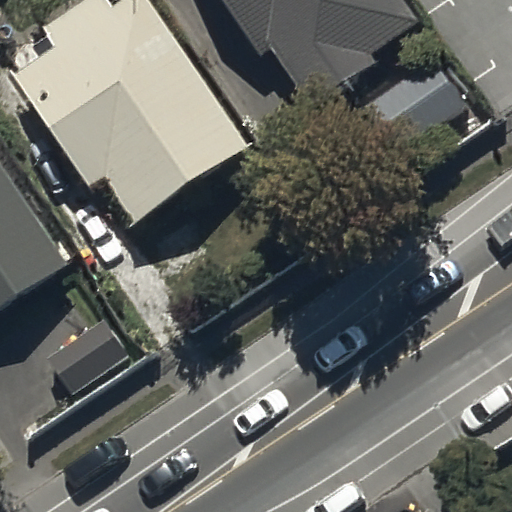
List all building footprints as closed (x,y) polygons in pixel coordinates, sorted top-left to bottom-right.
[(258,162),(147,0),(146,0),(119,19),(105,0),(98,0),(46,35),(63,61),(19,91),(95,203),(110,192),(143,240),(258,162)] [(425,34),(401,0),(212,0),(260,70),(276,59),(319,120),(382,77),(376,67),(425,34)] [(511,0),(422,0),(451,45),(511,7),(511,0)] [(470,113),(437,68),(367,120),(400,165),(470,113)] [(0,325),(73,276),(0,168),(0,325)] [(110,328),(51,368),(77,406),(136,366),(110,328)]
